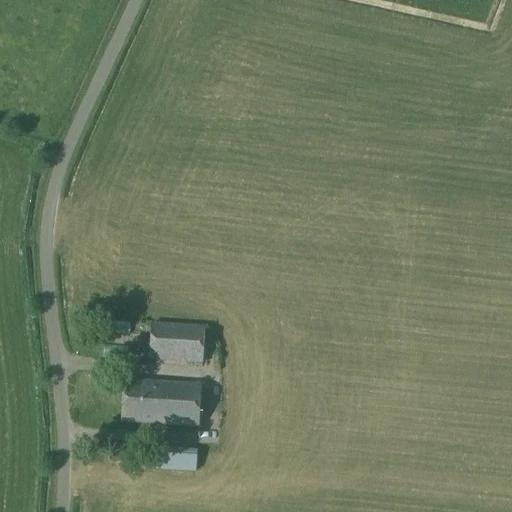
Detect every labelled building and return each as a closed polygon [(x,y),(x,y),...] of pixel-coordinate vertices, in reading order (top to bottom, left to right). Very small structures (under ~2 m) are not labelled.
[(282,0),(281,20),(302,22),(303,0),(282,0)] [(204,366),(205,329),(151,327),(150,362),(204,366)] [(215,368),(214,392),(236,393),(237,369),(215,368)] [(123,424),(198,429),(201,389),(125,384),(123,424)] [(191,481),(244,480),(244,457),(190,458),(191,481)] [(140,464),(140,474),(187,476),(187,466),(140,464)]
